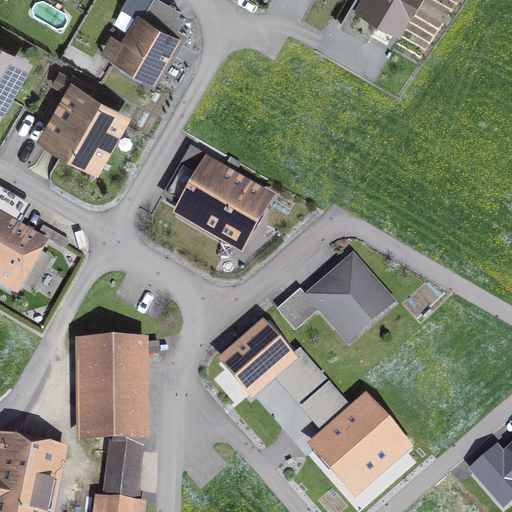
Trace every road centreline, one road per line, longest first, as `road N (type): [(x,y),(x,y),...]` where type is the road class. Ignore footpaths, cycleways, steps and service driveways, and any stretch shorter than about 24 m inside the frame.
road 1 (residential): [(511,316),(342,222),(317,229),(244,293),(207,300)]
road 2 (residential): [(112,236),(212,57),(212,29),(198,0)]
road 3 (residential): [(0,428),(112,236)]
road 4 (residential): [(207,300),(174,382),(169,511)]
road 5 (residential): [(389,511),(511,404)]
road 6 (residential): [(0,172),(112,236)]
